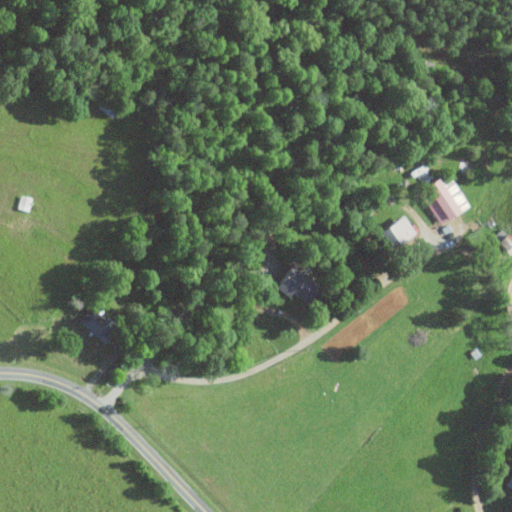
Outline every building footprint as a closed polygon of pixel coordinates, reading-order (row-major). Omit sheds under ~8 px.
[(434,224),(464,208),(446,173),(416,188),(434,224)] [(377,232),(388,249),(413,233),(402,216),(377,232)] [(511,251),(511,242),(497,229),(489,238),(508,256),(511,251)] [(272,287),(304,304),(315,282),(283,266),(272,287)] [(113,321),(104,314),(102,318),(87,307),(75,324),(101,342),(107,335),(104,333),(113,321)] [(511,470),(503,485),(511,491),(508,496),(511,498),(511,470)]
